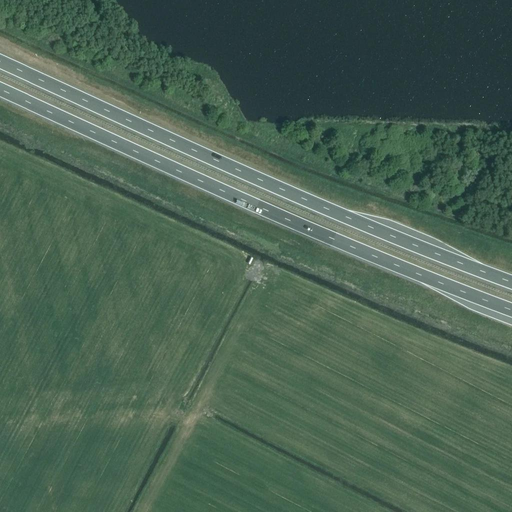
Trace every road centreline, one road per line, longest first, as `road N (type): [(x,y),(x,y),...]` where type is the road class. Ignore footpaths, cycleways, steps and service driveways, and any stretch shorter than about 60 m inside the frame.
road 1 (trunk): [(0,90),(323,236),(511,310)]
road 2 (trunk): [(511,282),(325,209),(0,63)]
